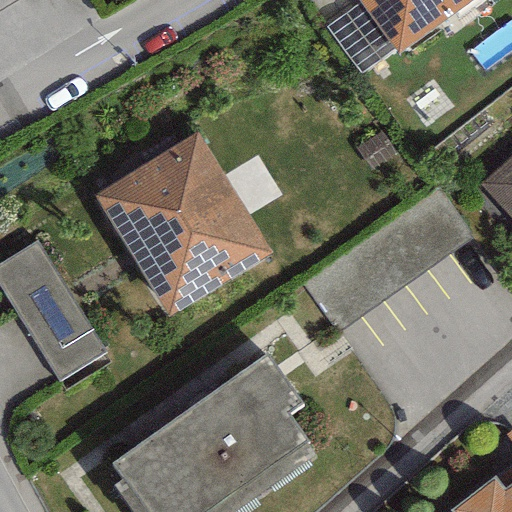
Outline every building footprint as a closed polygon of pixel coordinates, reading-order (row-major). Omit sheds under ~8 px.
[(357,0),(398,55),(473,0),(357,0)] [(196,133),(91,197),(166,318),(270,254),(196,133)] [(511,156),(480,185),(511,220),(511,156)] [(467,241),(433,191),(299,283),(334,333),(467,241)] [(36,241),(0,263),(0,290),(58,380),(106,350),(36,241)] [(265,358),(109,460),(121,478),(108,486),(125,511),(222,511),(311,455),(283,413),(296,405),(265,358)] [(511,511),(511,465),(450,511),(449,511),(511,511)]
